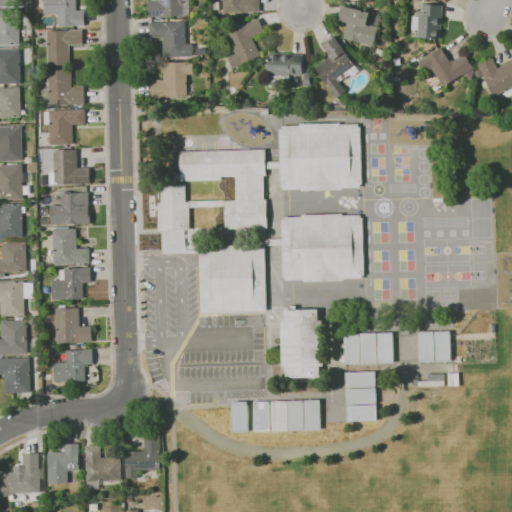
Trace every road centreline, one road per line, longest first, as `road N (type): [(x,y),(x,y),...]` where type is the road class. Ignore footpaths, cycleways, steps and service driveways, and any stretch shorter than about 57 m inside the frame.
road 1 (residential): [(115,0),(123,397)]
road 2 (residential): [(123,397),(0,431)]
